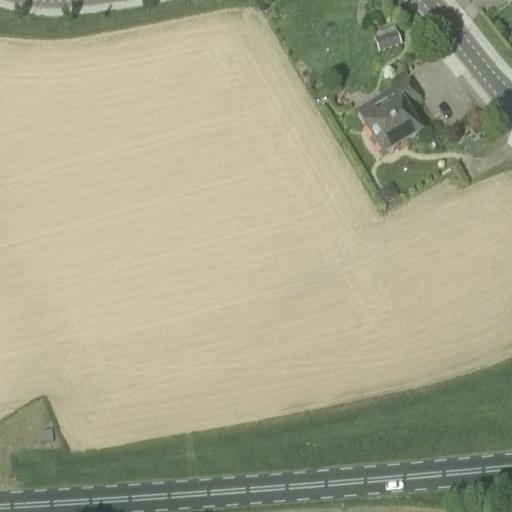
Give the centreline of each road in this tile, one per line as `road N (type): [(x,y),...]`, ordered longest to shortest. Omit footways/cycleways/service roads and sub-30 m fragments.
road 1 (primary): [(0,507),(511,464)]
road 2 (tertiary): [(511,99),(425,0)]
